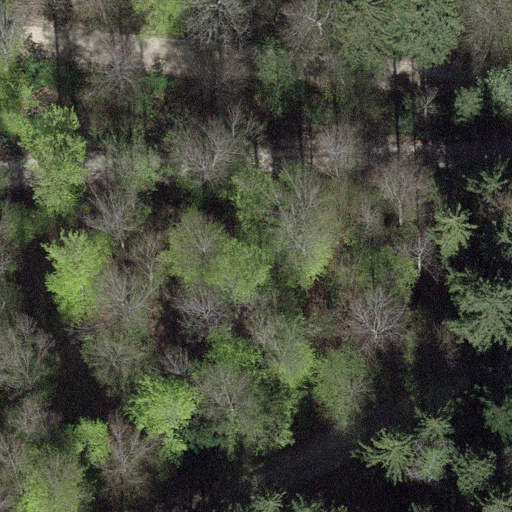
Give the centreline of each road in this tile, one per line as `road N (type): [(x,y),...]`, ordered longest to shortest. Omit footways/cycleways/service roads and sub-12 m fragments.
road 1 (track): [(0,46),(511,86)]
road 2 (track): [(0,183),(511,163)]
road 3 (track): [(511,363),(215,511)]
